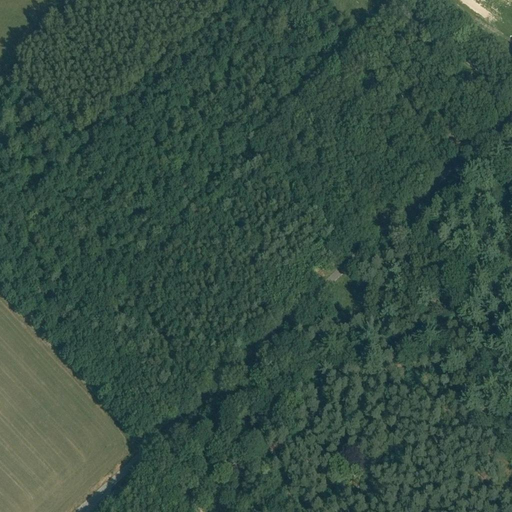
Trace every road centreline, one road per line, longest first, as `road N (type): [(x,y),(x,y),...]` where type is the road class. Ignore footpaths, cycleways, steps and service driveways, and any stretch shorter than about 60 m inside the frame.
road 1 (unclassified): [(511,109),(80,511)]
road 2 (track): [(0,294),(145,452)]
